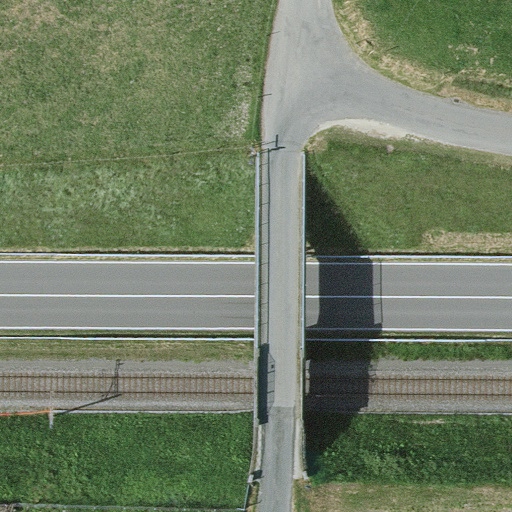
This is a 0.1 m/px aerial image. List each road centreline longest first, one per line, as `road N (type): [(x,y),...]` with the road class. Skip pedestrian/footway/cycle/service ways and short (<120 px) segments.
road 1 (secondary): [(511,296),(0,295)]
road 2 (unclassified): [(287,63),(273,511)]
road 3 (unclassified): [(287,63),(423,114),(511,134)]
